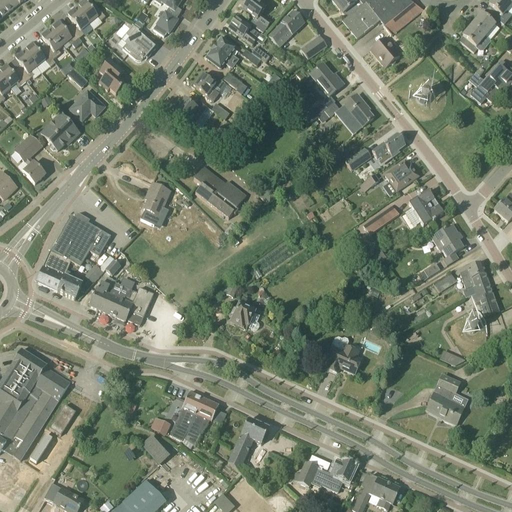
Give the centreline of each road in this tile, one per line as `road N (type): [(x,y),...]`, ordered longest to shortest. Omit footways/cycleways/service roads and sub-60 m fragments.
road 1 (secondary): [(511,506),(421,469),(228,367),(134,356)]
road 2 (secondary): [(134,356),(216,380),(489,511)]
road 3 (tertiary): [(31,228),(135,115),(221,0)]
road 4 (residential): [(467,209),(306,3)]
